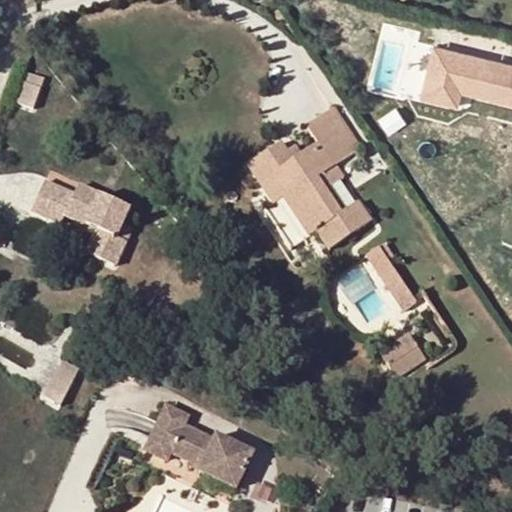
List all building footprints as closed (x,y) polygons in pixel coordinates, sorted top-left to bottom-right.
[(511,69),(467,58),(466,63),(457,60),(458,56),(434,51),(421,102),(458,110),(461,96),(511,107),(511,69)] [(21,77),(18,88),(36,92),(38,82),(21,77)] [(36,92),(18,88),(13,109),(30,114),(36,92)] [(286,153),(281,146),(248,169),(273,206),(267,209),(293,248),(314,234),(326,253),(371,223),(359,204),(358,204),(355,206),(339,182),(344,179),(335,167),(360,150),(332,108),(306,126),(320,145),(301,157),(293,162),(286,153)] [(295,147),(286,153),(293,162),(301,157),(295,147)] [(60,217),(82,226),(94,230),(91,236),(83,254),(111,265),(122,240),(112,236),(118,222),(124,206),(72,185),(69,195),(38,184),(26,213),(56,226),(60,217)] [(127,226),(118,222),(112,236),(122,240),(127,226)] [(94,230),(82,226),(79,232),(91,236),(94,230)] [(364,258),(402,314),(416,304),(378,248),(364,258)] [(377,354),(387,369),(417,349),(407,335),(377,354)] [(387,369),(395,382),(425,362),(417,349),(387,369)] [(61,361),(42,398),(59,407),(78,370),(61,361)] [(165,457),(185,466),(186,461),(197,466),(192,475),(229,492),(247,454),(212,438),(209,443),(179,429),(183,419),(160,409),(138,454),(161,464),(165,457)] [(186,461),(185,466),(183,470),(192,475),(197,466),(186,461)]
